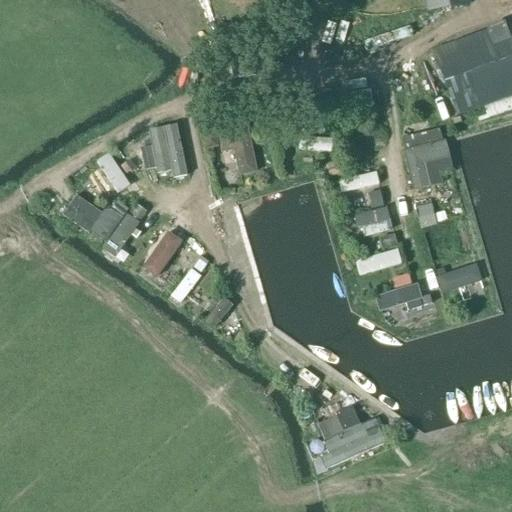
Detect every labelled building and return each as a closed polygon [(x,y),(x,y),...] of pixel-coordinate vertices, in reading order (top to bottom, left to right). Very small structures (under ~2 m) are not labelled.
[(466,0),(425,0),(428,13),(468,6),(466,0)] [(511,20),(431,50),(455,116),(511,95),(511,20)] [(414,21),(339,46),(346,67),(421,42),(414,21)] [(286,49),(215,63),(219,83),(290,70),(286,49)] [(439,173),(452,170),(445,141),(442,141),(439,131),(442,130),(438,115),(401,123),(403,151),(414,191),(442,184),(439,173)] [(247,125),(202,135),(206,157),(232,151),(238,177),(257,172),(247,125)] [(177,129),(147,135),(156,184),(187,178),(177,129)] [(298,143),(298,156),(331,156),(331,143),(298,143)] [(98,163),(117,194),(128,188),(108,156),(98,163)] [(337,185),(341,198),(379,188),(375,174),(337,185)] [(76,201),(68,213),(92,230),(100,218),(76,201)] [(419,205),(423,226),(439,223),(435,202),(419,205)] [(351,222),(355,234),(388,225),(384,212),(351,222)] [(116,260),(135,229),(120,220),(101,251),(116,260)] [(475,225),(423,240),(433,276),(486,261),(475,225)] [(163,241),(142,271),(153,278),(173,247),(163,241)] [(355,265),(359,280),(400,268),(395,253),(355,265)] [(476,266),(437,279),(442,296),(481,283),(476,266)] [(191,271),(169,301),(179,308),(201,278),(191,271)] [(375,298),(379,313),(422,300),(418,284),(412,286),(375,298)] [(222,304),(202,327),(211,335),(232,312),(222,304)] [(314,432),(324,460),(366,445),(356,417),(314,432)]
